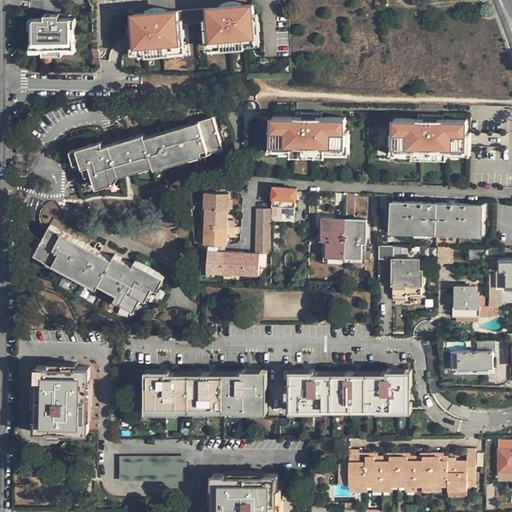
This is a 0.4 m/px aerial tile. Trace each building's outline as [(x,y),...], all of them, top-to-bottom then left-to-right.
[(222,5),(210,6),(211,19),(213,37),(223,36),(224,39),(247,37),(247,34),(258,34),(256,11),(255,2),(243,3),(222,5)] [(211,19),(210,6),(180,8),(181,22),(185,22),(207,20),(211,19)] [(171,40),(182,40),(181,22),(180,8),(168,9),(147,11),(135,12),(136,20),(137,43),(148,42),(148,45),(172,43),(171,40)] [(76,50),(74,15),(60,16),(60,10),(47,11),(47,15),(31,16),(33,53),(76,50)] [(260,11),(256,11),(258,34),(247,34),(247,37),(224,39),(223,36),(213,37),(211,19),(207,20),(209,46),(224,45),(224,46),(248,44),(248,43),(263,42),(260,11)] [(187,47),(185,22),(181,22),(182,40),(171,40),(172,43),(148,45),(148,42),(137,43),(136,20),(131,21),(133,52),(149,51),(149,52),(172,50),(172,49),(187,47)] [(317,117),(317,113),(300,112),(300,117),(296,116),(273,116),(273,129),(279,129),(278,143),(338,144),(338,130),(344,130),(344,117),(321,117),(317,117)] [(437,114),(422,114),(422,118),(417,118),(394,118),(394,130),(400,131),(399,145),(459,145),(459,131),(465,131),(465,118),(442,118),(437,118),(437,114)] [(115,177),(146,167),(149,162),(154,161),(155,164),(161,163),(167,166),(180,161),(184,156),(189,154),(195,152),(201,155),(214,151),(216,146),(223,144),(214,115),(146,137),(145,133),(105,146),(103,141),(72,151),(77,165),(84,164),(89,177),(95,174),(100,188),(117,183),(115,177)] [(279,129),(273,129),(267,129),(267,151),(290,151),(290,154),(325,155),(325,152),(348,152),(348,130),(344,130),(338,130),(338,144),(278,143),(279,129)] [(400,131),(394,130),(388,130),(388,152),(411,152),(411,155),(446,156),(446,153),(469,153),(469,139),(469,131),(465,131),(459,131),(459,145),(399,145),(400,131)] [(297,199),(297,187),(274,184),(273,206),(286,207),(286,198),(297,199)] [(208,208),(231,209),(231,200),(231,192),(207,191),(207,201),(207,208),(208,208)] [(482,233),(483,203),(392,199),(391,229),(482,233)] [(264,252),(272,252),(271,207),(257,208),(258,251),(247,251),(246,273),(263,274),(264,252)] [(208,225),(231,226),(231,209),(208,208),(208,216),(208,225)] [(329,254),(345,255),(345,218),(323,216),(323,238),(329,239),(329,254)] [(367,219),(345,218),(345,255),(362,256),(363,241),(367,241),(367,219)] [(208,225),(208,243),(223,243),(231,243),(231,226),(208,225)] [(119,300),(135,309),(138,303),(142,306),(146,299),(149,294),(154,297),(158,289),(160,284),(165,287),(169,279),(140,263),(137,266),(119,256),(116,260),(54,227),(40,253),(45,255),(48,261),(62,268),(67,267),(72,270),(77,272),(79,277),(93,284),(97,282),(103,286),(105,282),(111,286),(112,290),(122,296),(119,300)] [(210,250),(210,268),(218,268),(217,272),(228,272),(228,250),(223,250),(223,243),(208,243),(204,243),(204,249),(210,250)] [(395,255),(395,244),(379,244),(379,259),(388,259),(388,255),(395,255)] [(452,260),(452,245),(439,245),(440,261),(452,260)] [(483,259),(483,249),(469,249),(469,258),(483,259)] [(237,272),(246,273),(247,251),(228,250),(228,272),(228,274),(236,274),(237,272)] [(38,256),(48,261),(45,255),(40,253),(38,256)] [(507,284),(511,284),(511,255),(500,256),(500,269),(507,269),(507,284)] [(418,269),(418,258),(394,258),(393,295),(406,295),(406,293),(421,293),(421,269),(418,269)] [(455,315),(479,315),(479,305),(479,291),(476,291),(476,285),(456,284),(455,315)] [(493,366),(493,339),(478,340),(478,348),(481,348),(481,351),(455,351),(455,367),(493,366)] [(77,366),(76,368),(53,367),(52,365),(37,365),(37,379),(39,379),(38,416),(37,416),(36,430),(50,431),(51,429),(75,430),(76,431),(89,432),(90,418),(88,417),(88,380),(90,380),(90,366),(77,366)] [(172,370),(171,368),(151,368),(151,411),(182,410),(182,409),(234,409),(235,410),(265,410),(264,368),(243,368),(243,370),(172,370)] [(315,371),(315,368),(294,368),(295,410),(326,410),(326,408),(378,408),(378,410),(409,410),(409,368),(388,368),(388,371),(315,371)] [(511,440),(498,440),(498,448),(511,448),(511,440)] [(467,460),(461,460),(461,489),(476,489),(476,447),(468,447),(467,460)] [(498,471),(511,471),(511,448),(498,448),(498,471)] [(361,454),(361,451),(361,449),(350,449),(350,484),(368,484),(368,454),(361,454)] [(368,484),(382,484),(383,460),(376,460),(376,455),(368,454),(368,484)] [(382,484),(392,484),(399,484),(399,454),(390,454),(390,459),(383,460),(382,484)] [(399,484),(406,484),(416,484),(416,459),(408,459),(409,455),(399,454),(399,484)] [(187,480),(188,455),(121,455),(120,480),(187,480)] [(431,455),(422,455),(423,459),(416,459),(416,484),(423,485),(432,484),(431,455)] [(442,484),(449,484),(449,459),(441,459),(441,455),(431,455),(432,484),(442,484)] [(449,484),(448,489),(461,489),(461,460),(457,460),(456,459),(449,459),(449,484)] [(497,481),(511,480),(511,471),(498,471),(497,481)] [(228,474),(227,473),(214,473),(214,487),(215,487),(215,511),(214,511),(213,511),(279,511),(278,511),(277,488),(279,487),(279,473),(266,473),(266,475),(228,474)] [(382,494),(382,491),(382,484),(368,484),(368,489),(373,489),(373,491),(375,491),(375,494),(382,494)]
